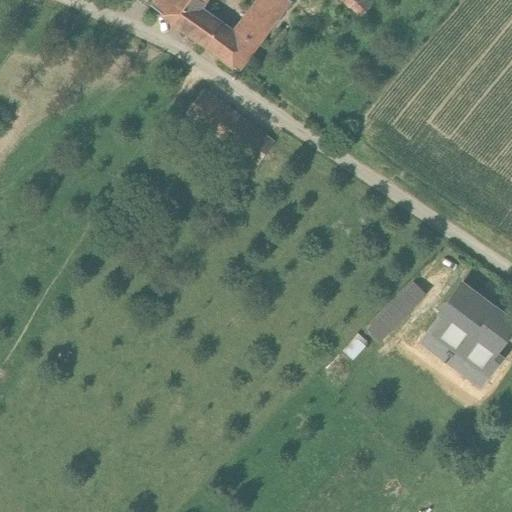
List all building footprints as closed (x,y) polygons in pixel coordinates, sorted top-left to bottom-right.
[(155,0),(151,5),(207,46),(221,26),(199,11),(206,0),(155,0)] [(221,26),(207,46),(239,70),(263,38),(291,1),(290,0),(262,0),(234,36),(221,26)] [(352,8),(362,18),(371,8),(362,0),(342,0),(351,8),(352,8)] [(272,143),(203,91),(187,113),(255,165),(272,143)] [(414,282),(378,317),(392,330),(427,295),(414,282)] [(503,358),(497,353),(511,333),(511,318),(467,285),(443,316),(449,320),(436,338),(489,377),(503,358)]
